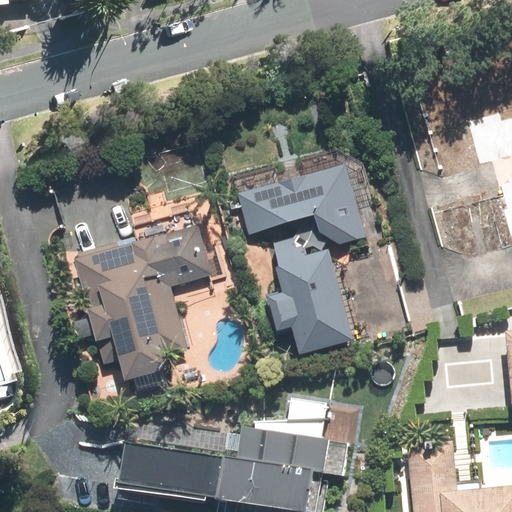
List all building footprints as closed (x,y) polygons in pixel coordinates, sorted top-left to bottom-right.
[(511,113),(472,125),(490,189),(504,185),(511,215),(511,113)] [(348,168),(247,195),(257,231),(325,212),(333,241),(366,232),(348,168)] [(203,224),(85,258),(114,361),(131,356),(138,378),(175,368),(171,355),(190,350),(171,282),(216,269),(203,224)] [(357,333),(335,254),(314,260),(309,243),(282,251),(294,294),(278,298),(286,327),(302,323),(308,346),(357,333)] [(0,328),(0,370),(11,367),(0,328)] [(248,463),(129,446),(124,486),(240,503),(238,511),(325,511),(335,443),(253,431),(248,463)] [(511,511),(511,487),(462,494),(455,441),(415,446),(423,511),(511,511)]
